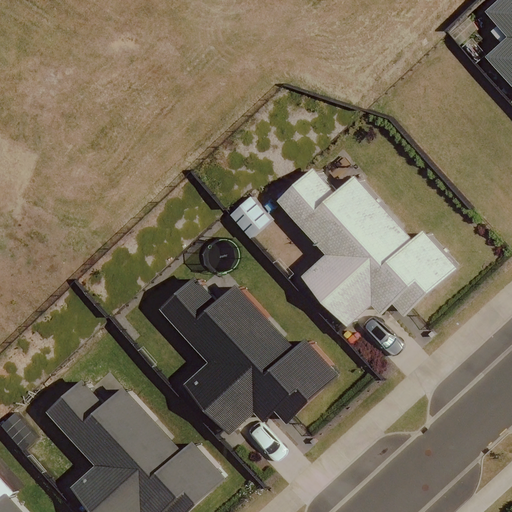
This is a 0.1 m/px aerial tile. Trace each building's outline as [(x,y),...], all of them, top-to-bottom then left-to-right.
[(511,0),(508,0),(495,13),(511,30),(511,39),(497,53),(511,69),(511,0)] [(322,167),(288,199),(339,254),(315,276),(361,324),(385,302),(392,310),(403,300),(416,314),(467,265),(433,230),(423,239),(361,173),(344,190),(322,167)] [(217,361),(194,383),(238,429),(263,406),(275,419),(286,409),(299,422),(349,375),(314,338),(305,346),(246,284),(225,303),(203,279),(169,311),(217,361)] [(102,464),(79,486),(104,511),(145,511),(148,509),(150,511),(170,511),(171,511),(198,511),(234,478),(199,441),(190,449),(131,387),(111,405),(89,382),(55,414),(102,464)] [(0,511),(32,511),(15,493),(0,507),(0,511)]
